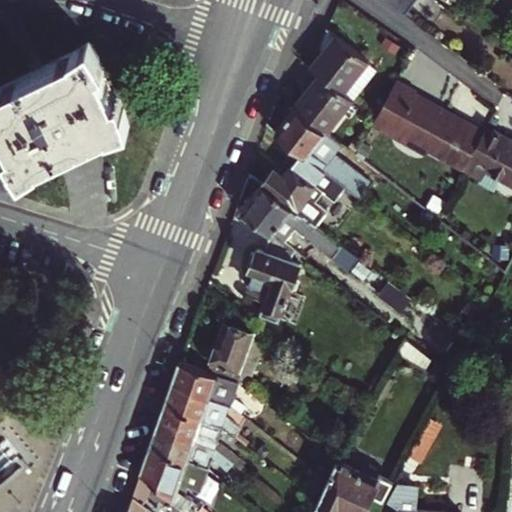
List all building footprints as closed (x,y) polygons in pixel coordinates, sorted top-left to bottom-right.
[(387,0),(406,14),(417,0),(387,0)] [(323,55),(311,70),(354,103),(363,91),(358,86),(372,68),(374,66),(327,28),(317,51),(323,55)] [(85,43),(0,84),(0,123),(22,169),(122,120),(85,43)] [(378,72),(372,68),(358,86),(363,91),(378,72)] [(354,103),(311,70),(304,88),(307,91),(296,106),(330,134),(354,103)] [(396,135),(462,170),(482,135),(455,120),(452,125),(436,116),(438,112),(415,99),(417,95),(397,84),(373,128),(393,139),(396,135)] [(330,134),(296,106),(277,131),(303,151),(347,185),(363,198),(374,184),(335,153),(342,143),(330,134)] [(455,120),(438,112),(436,116),(452,125),(455,120)] [(511,146),(484,131),(482,135),(462,170),(462,171),(483,183),(479,189),(495,197),(502,183),(511,188),(511,146)] [(347,185),(303,151),(286,174),(276,166),(263,182),(316,224),(328,209),(316,199),(323,191),(335,200),(347,185)] [(244,208),(273,231),(284,241),(295,226),(333,256),(342,244),(316,224),(263,182),(244,208)] [(300,279),(295,277),(300,263),(290,259),(294,249),(284,241),(273,231),(265,249),(258,246),(256,251),(252,250),(248,262),(251,263),(250,268),(257,271),(251,286),(258,288),(266,292),(264,299),(259,313),(279,320),(292,286),(297,288),(300,279)] [(266,292),(258,288),(255,296),(264,299),(266,292)] [(226,323),(218,344),(214,345),(211,352),(213,359),(208,372),(240,383),(246,386),(250,374),(241,371),(254,333),(226,323)] [(208,372),(182,362),(181,361),(174,381),(192,388),(191,391),(210,398),(214,388),(235,396),(240,383),(208,372)] [(174,381),(166,403),(203,417),(206,408),(228,416),(232,406),(210,398),(191,391),(192,388),(174,381)] [(214,388),(210,398),(232,406),(235,396),(214,388)] [(203,417),(166,403),(159,424),(177,430),(176,434),(195,441),(199,432),(220,439),(224,427),(203,419),(203,417)] [(238,421),(240,422),(243,415),(232,406),(228,416),(227,418),(238,421)] [(227,418),(224,427),(236,436),(244,425),(240,422),(238,421),(227,418)] [(216,449),(195,441),(176,434),(177,430),(159,424),(151,445),(189,459),(209,468),(213,457),(233,471),(237,465),(216,449)] [(199,432),(195,441),(216,449),(220,439),(199,432)] [(153,480),(191,511),(210,511),(200,503),(178,487),(189,459),(151,445),(142,471),(153,480)] [(378,482),(341,462),(331,481),(320,505),(334,511),(340,511),(343,508),(350,511),(365,511),(375,494),(383,498),(393,480),(382,475),(378,482)] [(127,511),(154,511),(144,503),(153,480),(142,471),(127,511)] [(419,487),(399,485),(387,507),(400,508),(399,511),(425,511),(416,511),(419,487)]
